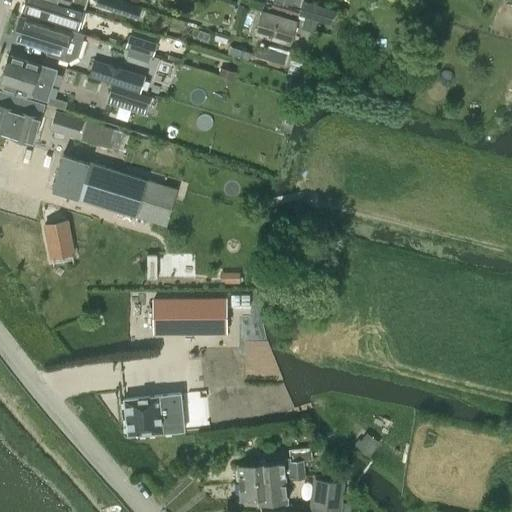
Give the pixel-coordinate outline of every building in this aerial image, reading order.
[(52,0),(25,0),(22,10),(63,22),(78,27),(84,10),(69,5),(52,0)] [(96,0),(96,3),(95,4),(110,9),(112,0),(96,0)] [(303,1),(299,15),(316,20),(322,22),(326,8),(320,6),(303,1)] [(123,2),(120,12),(137,18),(141,8),(123,2)] [(254,34),(289,45),(295,22),(261,11),(254,34)] [(13,39),(47,49),(46,54),(63,60),(67,61),(77,56),(83,35),(54,26),(53,28),(20,18),(13,39)] [(129,34),(125,46),(153,54),(157,43),(129,34)] [(3,69),(36,79),(52,84),(56,70),(8,55),(3,69)] [(88,76),(109,82),(140,92),(145,75),(93,59),(88,76)] [(3,69),(0,80),(0,85),(38,98),(47,100),(52,84),(36,79),(3,69)] [(145,114),(151,96),(140,92),(111,83),(105,102),(145,114)] [(0,111),(39,122),(45,103),(21,96),(0,89),(0,111)] [(67,102),(50,96),(47,104),(64,109),(67,102)] [(0,111),(0,134),(33,144),(39,122),(0,111)] [(77,137),(77,138),(117,150),(122,133),(55,112),(50,129),(77,137)] [(52,190),(61,193),(165,225),(176,189),(63,154),(52,190)] [(38,193),(52,264),(73,255),(61,193),(52,190),(38,193)] [(153,299),(153,334),(227,334),(227,298),(153,299)] [(123,399),(124,408),(126,419),(127,436),(182,430),(178,393),(123,399)] [(357,440),(354,444),(369,456),(379,443),(366,432),(360,440),(358,438),(357,440)] [(309,447),(289,449),(290,460),(292,477),(303,476),(302,460),(312,459),(311,447),(309,447)] [(290,460),(237,465),(239,483),(285,478),(292,477),(290,460)] [(239,483),(241,500),(258,498),(258,504),(287,502),(285,478),(239,483)] [(319,480),(314,511),(340,511),(344,483),(319,480)]
